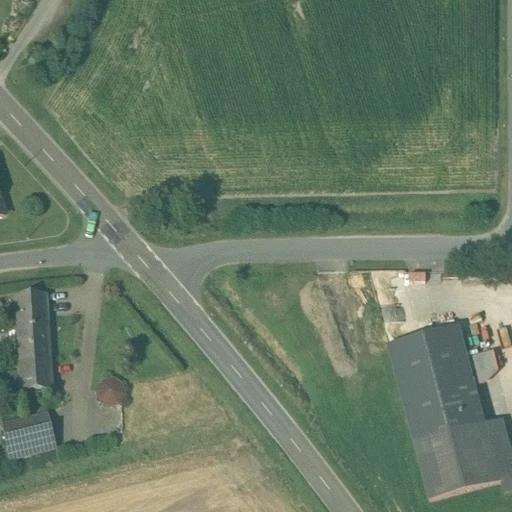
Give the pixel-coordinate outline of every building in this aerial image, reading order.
[(49,365),(45,298),(14,300),(18,367),(49,365)] [(502,422),(483,427),(458,330),(386,349),(427,504),(500,485),(503,498),(511,495),(511,458),(502,422)] [(49,365),(18,367),(19,394),(50,392),(49,365)] [(128,401),(123,377),(97,382),(102,406),(128,401)] [(39,405),(0,415),(0,436),(5,456),(50,444),(39,405)]
